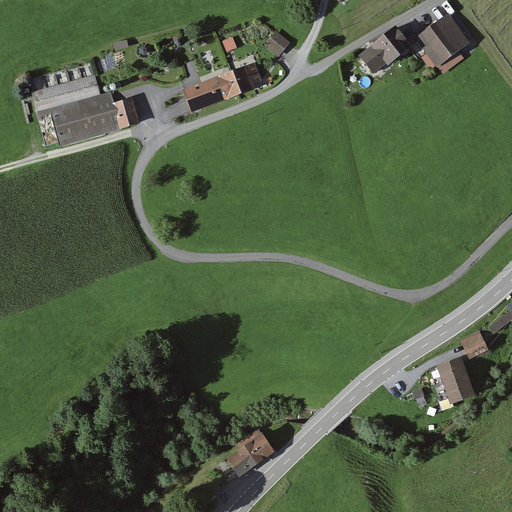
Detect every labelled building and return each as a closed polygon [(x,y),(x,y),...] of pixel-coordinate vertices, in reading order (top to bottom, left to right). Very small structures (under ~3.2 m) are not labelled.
[(450,16),(418,38),(438,67),(470,45),(450,16)] [(399,30),(364,57),(378,75),(413,48),(399,30)] [(228,44),(239,41),(236,31),(225,34),(228,44)] [(290,45),(275,33),(264,46),(279,59),(290,45)] [(255,66),(185,90),(193,114),(255,92),(253,84),(261,81),(255,66)] [(94,78),(33,93),(39,117),(51,114),(59,146),(139,126),(133,100),(113,105),(110,94),(99,97),(94,78)] [(481,336),(463,346),(471,362),(490,353),(481,336)] [(460,359),(438,368),(454,407),(476,398),(460,359)] [(251,444),(227,462),(241,480),(276,453),(260,432),(248,441),(251,444)]
